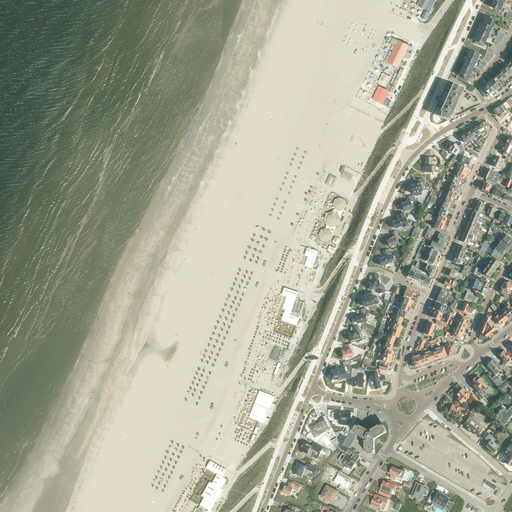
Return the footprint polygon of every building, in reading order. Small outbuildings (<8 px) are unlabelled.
[(422,0),(419,7),(430,13),(436,0),(422,0)] [(502,5),(504,2),(500,0),(493,0),(491,6),(500,10),(501,7),(503,5),(502,5)] [(483,23),(492,27),(493,25),(494,23),(496,19),(487,15),(483,23)] [(508,19),(505,18),(503,17),(502,20),(507,22),(506,24),(511,27),(511,23),(511,21),(508,19)] [(490,31),(492,27),(483,23),(479,32),(488,36),(489,33),(491,31),(490,31)] [(486,39),(488,36),(479,32),(475,40),(484,44),(485,42),(486,42),(487,39),(486,39)] [(412,51),(396,43),(394,49),(399,51),(392,66),(387,63),(384,70),(400,77),(412,51)] [(467,58),(476,62),(477,59),(478,59),(479,57),(478,57),(480,53),(471,49),(467,58)] [(492,57),(486,54),(483,59),(489,62),(492,57)] [(474,65),(476,62),(467,58),(463,66),(472,70),(473,68),(474,68),(475,65),(474,65)] [(502,70),(509,77),(511,73),(511,70),(511,71),(511,70),(511,65),(507,62),(505,64),(506,66),(502,70)] [(471,73),(472,70),(463,66),(459,74),(458,74),(456,78),(467,83),(469,79),(468,78),(470,76),(471,74),(471,73)] [(509,77),(502,70),(497,74),(504,81),(509,77)] [(499,86),(504,81),(497,74),(492,79),(499,86)] [(488,83),(494,90),(499,86),(492,79),(488,83)] [(448,119),(451,115),(452,115),(465,88),(454,83),(441,110),(442,111),(441,116),(448,119)] [(490,95),(494,90),(488,83),(485,86),(483,84),(480,84),(480,85),(479,86),(479,87),(480,87),(480,88),(480,89),(480,90),(481,90),(485,97),(487,98),(490,95)] [(374,103),(379,89),(369,85),(364,99),(374,103)] [(379,92),(374,106),(386,110),(391,96),(379,92)] [(476,126),(481,134),(486,131),(484,127),(489,124),(489,123),(486,121),(476,126)] [(481,134),(476,126),(471,129),(476,137),(477,139),(479,137),(478,136),(481,134)] [(403,128),(395,145),(401,147),(409,130),(403,128)] [(476,137),(471,129),(466,133),(471,141),(476,137)] [(465,144),(471,141),(466,133),(461,136),(465,144)] [(480,142),(478,140),(477,139),(475,141),(478,145),(480,146),(482,147),(484,145),(482,144),(480,142)] [(463,150),(462,148),(460,143),(456,145),(451,142),(446,149),(453,153),(456,155),(460,150),(459,150),(460,150),(461,151),(463,150)] [(511,152),(511,145),(507,143),(505,148),(503,147),(502,150),(504,151),(509,154),(511,155),(511,152)] [(460,164),(461,164),(466,166),(467,164),(468,165),(471,159),(470,159),(471,156),(465,153),(461,162),(460,164)] [(500,169),(505,159),(496,156),(492,165),(500,169)] [(439,167),(435,166),(432,166),(432,157),(426,157),(426,172),(435,172),(439,173),(441,174),(444,169),(445,166),(440,164),(439,167)] [(468,168),(466,166),(461,164),(458,170),(466,173),(468,168)] [(498,173),(490,169),(488,168),(484,178),(486,178),(497,183),(499,178),(501,179),(503,175),(498,173)] [(453,174),(455,175),(456,175),(461,178),(463,179),(466,173),(458,170),(455,169),(453,174)] [(458,185),(461,178),(456,175),(455,175),(452,182),(458,185)] [(422,194),(421,191),(422,191),(421,186),(425,185),(423,178),(417,179),(418,183),(411,185),(413,193),(415,193),(416,196),(422,194)] [(458,185),(452,182),(450,181),(447,189),(450,190),(455,192),(458,185)] [(489,191),(492,185),(484,182),(482,188),(482,189),(486,191),(487,190),(489,191)] [(496,185),(495,188),(492,194),(501,197),(503,192),(504,193),(505,191),(504,191),(505,189),(496,185)] [(458,193),(455,192),(450,190),(447,195),(455,198),(458,193)] [(511,196),(510,196),(510,194),(507,192),(506,194),(503,199),(504,199),(511,202),(511,196)] [(451,203),(453,204),(455,198),(447,195),(444,194),(443,196),(445,197),(444,200),(451,203)] [(413,201),(415,200),(413,195),(407,197),(409,201),(402,203),(405,211),(413,208),(411,203),(413,202),(413,201)] [(327,214),(325,219),(327,225),(328,225),(328,226),(326,226),(326,227),(326,229),(321,231),(319,235),(321,240),(325,242),(330,240),(332,235),(333,235),(333,234),(336,226),(337,225),(340,220),(339,219),(340,218),(341,218),(341,217),(343,211),(344,212),(344,210),(346,205),(344,201),(340,199),(335,200),(333,205),(335,209),(335,210),(334,210),(333,211),(334,213),(332,212),(327,214)] [(451,203),(444,200),(441,199),(440,203),(441,203),(440,207),(441,207),(448,210),(451,203)] [(476,206),(474,210),(481,213),(483,214),(485,214),(486,211),(482,209),(483,208),(484,209),(485,206),(483,205),(484,203),(479,201),(477,207),(476,206)] [(486,211),(485,214),(489,216),(494,218),(494,219),(498,209),(490,206),(487,211),(486,211)] [(428,210),(438,214),(439,215),(445,217),(448,210),(441,207),(439,211),(429,207),(428,210)] [(474,211),(472,215),(483,220),(484,218),(481,217),(481,218),(479,217),(481,214),(474,211)] [(396,219),(397,220),(393,222),(394,223),(395,227),(396,228),(403,226),(404,228),(409,226),(404,213),(397,215),(398,218),(396,219)] [(437,220),(445,223),(447,218),(445,217),(439,215),(438,214),(437,217),(428,214),(427,216),(432,218),(437,220)] [(470,220),(477,223),(479,224),(479,222),(478,221),(478,220),(480,221),(482,222),(485,223),(485,221),(483,220),(472,215),(472,216),(470,220)] [(442,229),(445,223),(437,220),(434,226),(442,229)] [(467,226),(473,228),(473,227),(479,229),(480,227),(478,226),(476,225),(477,223),(470,220),(469,221),(468,225),(467,226)] [(489,230),(493,232),(495,234),(496,232),(498,233),(501,230),(499,229),(500,227),(493,222),(489,230)] [(465,231),(465,232),(472,235),(473,231),(475,232),(475,233),(477,234),(478,232),(472,229),(473,228),(467,226),(467,227),(465,231)] [(398,233),(397,230),(391,232),(393,236),(390,237),(390,238),(387,240),(389,246),(398,243),(399,245),(402,244),(399,237),(398,238),(397,235),(399,235),(398,233)] [(436,237),(438,237),(446,241),(447,239),(448,238),(448,237),(448,236),(440,232),(439,235),(437,234),(436,237)] [(465,232),(463,236),(473,240),(475,236),(472,235),(465,232)] [(502,239),(510,245),(511,243),(511,237),(506,234),(503,237),(502,239)] [(446,241),(438,237),(437,240),(435,239),(434,241),(437,243),(444,246),(445,244),(446,243),(446,241)] [(499,244),(509,251),(511,248),(509,246),(510,245),(502,239),(500,240),(501,241),(499,244)] [(457,250),(464,253),(465,249),(466,250),(467,248),(460,244),(457,250)] [(506,255),(509,251),(499,244),(496,247),(495,249),(503,255),(504,253),(506,255)] [(428,254),(440,259),(440,258),(443,251),(438,249),(435,248),(434,247),(433,249),(431,248),(428,254)] [(318,252),(307,248),(305,256),(308,257),(305,266),(313,269),(315,263),(318,264),(320,258),(317,257),(318,252)] [(382,265),(392,261),(389,255),(388,253),(389,253),(388,249),(383,251),(384,254),(385,257),(379,259),(382,265)] [(503,255),(495,249),(493,251),(494,251),(491,255),(499,260),(501,261),(504,258),(503,258),(505,256),(503,255)] [(465,253),(464,253),(457,250),(455,256),(467,261),(467,260),(465,259),(466,256),(469,257),(470,255),(465,253)] [(439,260),(440,259),(428,254),(427,257),(419,253),(418,252),(416,257),(425,262),(426,260),(434,264),(435,264),(437,265),(439,259),(439,260)] [(488,262),(497,268),(499,265),(498,263),(499,263),(492,257),(488,255),(486,257),(490,260),(488,262)] [(466,263),(467,261),(455,256),(453,261),(459,264),(460,264),(461,261),(463,261),(464,262),(466,263)] [(417,269),(420,262),(418,261),(416,264),(415,266),(412,265),(407,277),(410,278),(410,277),(412,278),(417,269)] [(485,266),(493,272),(493,271),(494,271),(497,268),(488,262),(485,266)] [(429,273),(429,274),(428,275),(432,277),(436,268),(427,264),(425,268),(427,269),(427,270),(427,271),(427,272),(429,273)] [(474,265),(471,272),(476,274),(476,275),(479,269),(474,265)] [(492,273),(493,272),(485,266),(482,271),(489,276),(490,277),(492,274),(492,273)] [(417,269),(412,278),(415,279),(415,280),(417,281),(422,271),(417,269)] [(461,273),(452,269),(452,270),(450,269),(448,272),(451,273),(450,276),(458,279),(459,277),(462,278),(463,275),(467,276),(468,277),(470,273),(463,270),(461,273)] [(427,273),(422,271),(417,281),(420,282),(423,283),(427,273)] [(428,286),(432,277),(428,275),(429,274),(427,273),(423,283),(425,284),(425,285),(428,286)] [(378,274),(372,276),(370,276),(370,283),(369,283),(371,289),(377,287),(378,293),(385,292),(383,285),(380,286),(377,278),(379,277),(380,277),(380,275),(379,275),(378,274)] [(474,283),(484,287),(485,286),(486,286),(488,282),(481,279),(482,278),(477,276),(475,280),(468,277),(467,280),(471,281),(474,283)] [(452,291),(457,293),(460,295),(461,292),(455,289),(459,281),(454,279),(454,281),(447,278),(445,280),(444,281),(444,282),(444,283),(444,284),(454,288),(453,290),(452,291)] [(503,284),(510,290),(511,286),(511,282),(508,280),(507,282),(506,281),(505,282),(503,284)] [(483,289),(484,287),(474,283),(471,290),(476,292),(476,291),(482,294),(484,289),(483,289)] [(507,294),(510,290),(503,284),(501,287),(501,288),(502,289),(500,291),(502,292),(501,294),(504,295),(503,297),(507,299),(510,296),(507,294)] [(402,296),(403,296),(410,300),(414,291),(410,289),(410,288),(407,287),(404,294),(403,293),(402,296)] [(461,294),(460,295),(459,299),(464,301),(465,299),(470,301),(471,299),(474,300),(475,301),(476,301),(477,300),(478,300),(478,299),(478,298),(478,297),(477,297),(477,296),(476,296),(473,295),(474,292),(464,287),(462,291),(467,293),(466,296),(461,294)] [(290,311),(287,320),(297,323),(299,316),(302,317),(306,303),(298,300),(301,292),(287,288),(285,294),(291,296),(286,310),(290,311)] [(440,294),(457,302),(459,299),(460,295),(457,293),(455,297),(456,297),(455,299),(453,299),(454,297),(450,296),(448,295),(449,291),(442,288),(440,294)] [(371,291),(363,293),(365,299),(363,299),(365,306),(378,302),(376,296),(372,294),(371,291)] [(454,309),(454,308),(457,303),(457,302),(440,294),(437,300),(445,303),(446,300),(448,300),(452,302),(452,301),(454,301),(453,304),(452,303),(450,307),(454,309)] [(397,298),(396,300),(399,302),(399,301),(400,302),(411,306),(413,301),(410,300),(403,296),(402,300),(400,299),(397,298)] [(459,310),(459,311),(465,313),(466,312),(467,311),(472,313),(474,307),(469,305),(470,304),(464,301),(463,301),(464,302),(462,301),(461,304),(462,304),(461,306),(463,307),(462,309),(458,307),(460,304),(457,303),(454,308),(459,310)] [(398,307),(399,308),(400,309),(406,311),(408,312),(411,306),(400,302),(398,307)] [(446,306),(443,305),(444,304),(438,302),(437,303),(435,302),(433,307),(442,311),(444,312),(446,306)] [(365,308),(357,310),(358,316),(356,316),(358,323),(365,321),(365,323),(362,329),(364,330),(365,328),(366,328),(366,327),(374,330),(375,327),(367,324),(366,321),(365,317),(370,316),(369,312),(366,311),(365,308)] [(400,309),(399,308),(396,315),(403,318),(406,311),(400,309)] [(433,308),(430,315),(440,319),(443,313),(433,308)] [(510,318),(511,316),(505,308),(506,308),(502,311),(508,319),(510,318)] [(507,320),(508,319),(502,311),(497,315),(504,323),(507,321),(507,320)] [(394,322),(395,323),(400,325),(403,318),(396,315),(394,314),(392,318),(395,319),(394,322)] [(480,332),(481,332),(484,334),(488,328),(491,321),(492,320),(491,319),(488,314),(487,314),(480,332)] [(458,319),(467,323),(469,318),(465,316),(465,317),(461,315),(460,318),(459,318),(458,319)] [(504,323),(497,315),(494,317),(501,325),(502,325),(504,323)] [(467,323),(458,319),(457,322),(458,323),(457,325),(465,329),(467,323)] [(494,322),(492,320),(491,321),(488,328),(484,334),(481,332),(479,338),(481,341),(487,336),(489,336),(490,335),(490,334),(496,329),(497,327),(495,325),(493,325),(492,324),(494,323),(493,323),(494,322)] [(426,327),(436,330),(437,327),(438,324),(429,321),(426,327)] [(403,326),(400,325),(395,323),(393,328),(400,332),(403,326)] [(358,325),(352,327),(353,331),(351,332),(351,333),(349,334),(351,340),(352,343),(360,341),(359,338),(358,332),(360,331),(361,331),(362,329),(359,328),(358,325)] [(465,329),(457,325),(455,328),(454,328),(453,330),(462,334),(465,329)] [(434,334),(436,330),(426,327),(424,333),(433,336),(434,334)] [(390,334),(396,336),(398,337),(400,332),(393,328),(390,334)] [(460,340),(462,334),(453,330),(452,332),(453,332),(452,335),(456,337),(456,338),(460,340)] [(390,334),(389,333),(388,336),(386,336),(385,340),(386,340),(393,343),(396,336),(390,334)] [(449,341),(450,338),(447,337),(443,335),(442,337),(441,337),(442,341),(443,341),(449,355),(452,354),(451,353),(457,351),(456,349),(457,348),(458,347),(457,345),(456,344),(454,345),(454,343),(450,344),(448,345),(446,340),(449,341)] [(416,349),(420,351),(421,348),(422,348),(424,344),(429,346),(431,345),(431,344),(430,341),(421,337),(416,349)] [(393,343),(386,340),(385,340),(384,339),(382,343),(379,342),(378,346),(381,347),(383,348),(385,349),(390,350),(393,343)] [(351,344),(346,345),(347,350),(342,351),(344,358),(353,356),(352,353),(354,352),(351,344)] [(436,350),(433,351),(436,359),(441,357),(438,348),(437,346),(435,347),(435,349),(436,350)] [(438,348),(441,357),(446,355),(443,347),(440,348),(440,347),(438,348)] [(505,361),(507,359),(510,362),(511,362),(511,361),(511,356),(510,357),(504,350),(499,355),(505,361)] [(436,359),(433,351),(430,352),(430,351),(427,352),(430,361),(436,359)] [(430,361),(427,352),(425,352),(425,354),(422,355),(425,363),(430,361)] [(391,357),(377,353),(377,355),(381,356),(380,360),(384,361),(390,363),(391,357)] [(415,366),(420,365),(417,355),(414,356),(415,357),(412,358),(414,363),(412,364),(413,365),(414,365),(415,366)] [(425,363),(422,355),(419,356),(419,355),(417,355),(420,365),(425,363)] [(494,358),(493,359),(486,365),(495,375),(503,368),(505,371),(506,372),(504,374),(507,378),(507,377),(509,379),(511,375),(511,374),(507,369),(503,364),(501,366),(496,361),(494,358)] [(371,367),(370,371),(383,373),(383,370),(387,371),(388,365),(388,362),(384,361),(380,360),(379,363),(380,363),(380,365),(377,365),(377,368),(371,367)] [(338,379),(347,378),(351,379),(351,374),(352,373),(349,373),(349,372),(345,372),(345,367),(344,367),(337,368),(337,370),(333,370),(334,373),(332,374),(333,380),(338,379)] [(382,373),(383,373),(370,371),(369,375),(372,376),(373,379),(371,379),(373,385),(374,385),(375,389),(381,387),(380,384),(379,383),(380,383),(380,381),(385,379),(384,376),(379,377),(380,373),(382,373)] [(365,374),(360,374),(360,376),(356,376),(356,375),(351,374),(351,379),(350,380),(355,381),(354,386),(363,387),(365,374)] [(478,375),(476,377),(472,380),(476,384),(474,386),(478,391),(475,393),(481,399),(479,400),(482,404),(483,404),(484,406),(489,403),(484,397),(482,394),(484,393),(483,392),(484,390),(484,389),(488,386),(487,385),(487,383),(486,382),(485,382),(485,383),(483,381),(484,380),(484,379),(483,378),(482,378),(481,379),(480,377),(480,378),(478,375)] [(499,377),(498,378),(496,376),(495,376),(494,376),(492,378),(498,386),(502,383),(503,382),(499,377)] [(456,394),(459,397),(458,398),(457,398),(462,404),(462,403),(462,402),(463,402),(465,400),(471,394),(469,392),(467,393),(463,388),(456,394)] [(259,392),(249,419),(265,425),(275,398),(259,392)] [(471,398),(477,405),(480,402),(473,393),(470,396),(472,397),(471,398)] [(504,425),(511,414),(511,394),(509,393),(501,403),(504,406),(495,417),(504,425)] [(464,410),(465,407),(460,405),(461,404),(460,404),(459,407),(452,405),(449,412),(454,414),(454,415),(458,417),(461,409),(463,410),(464,410)] [(336,413),(335,413),(332,413),(332,418),(335,418),(335,419),(339,420),(339,421),(347,422),(347,421),(350,421),(351,415),(351,413),(347,413),(347,414),(336,412),(336,413)] [(474,418),(471,415),(465,423),(467,425),(467,426),(466,428),(470,431),(471,430),(477,435),(484,427),(474,418)] [(320,435),(325,432),(330,430),(324,419),(309,427),(313,434),(315,437),(320,435)] [(353,425),(346,438),(342,445),(349,449),(355,438),(354,438),(356,435),(363,439),(362,440),(363,442),(365,442),(365,454),(368,454),(368,455),(372,454),(375,453),(375,442),(375,441),(376,442),(377,441),(378,440),(377,439),(376,439),(386,432),(385,430),(386,430),(384,426),(383,426),(382,424),(371,430),(370,429),(369,429),(368,430),(357,425),(356,427),(353,425)] [(496,440),(494,438),(487,432),(483,436),(485,438),(487,440),(486,441),(488,443),(486,446),(494,452),(499,446),(494,442),(496,440)] [(342,445),(346,438),(341,435),(338,440),(339,443),(342,445)] [(335,450),(339,443),(338,440),(337,438),(331,441),(335,450)] [(511,438),(503,450),(506,451),(502,459),(505,461),(505,462),(509,465),(510,466),(511,462),(511,438)] [(323,448),(319,445),(313,442),(311,446),(304,442),(299,451),(303,452),(307,454),(311,448),(316,451),(320,453),(322,454),(323,452),(321,451),(323,448)] [(341,463),(345,465),(344,466),(347,468),(348,467),(351,469),(358,459),(353,456),(351,459),(346,455),(341,463)] [(204,498),(200,506),(208,510),(207,511),(210,511),(211,511),(223,490),(219,488),(225,478),(222,477),(226,469),(211,461),(207,468),(218,474),(212,484),(210,483),(202,497),(204,498)] [(318,467),(313,466),(307,463),(306,466),(298,463),(293,474),(301,477),(305,469),(309,470),(315,473),(318,467)] [(403,468),(402,471),(392,467),(390,474),(391,475),(390,478),(395,480),(396,477),(403,479),(404,475),(406,472),(405,472),(407,469),(403,468)] [(339,472),(333,483),(339,486),(339,484),(341,485),(338,490),(344,493),(347,489),(348,489),(351,483),(350,482),(351,479),(339,472)] [(393,490),(394,487),(396,483),(391,481),(390,484),(383,481),(380,490),(378,494),(386,497),(388,493),(390,488),(393,490)] [(298,490),(300,486),(290,482),(288,487),(285,486),(283,492),(291,495),(294,488),(298,490)] [(425,486),(417,483),(411,497),(416,499),(417,496),(422,499),(425,492),(426,493),(428,489),(424,488),(425,486)] [(327,487),(322,497),(332,503),(338,492),(327,487)] [(453,503),(438,494),(436,492),(434,495),(436,497),(435,499),(434,500),(433,502),(449,511),(453,503)] [(376,494),(375,495),(371,505),(375,507),(375,506),(380,508),(380,509),(384,510),(388,499),(376,494)]
